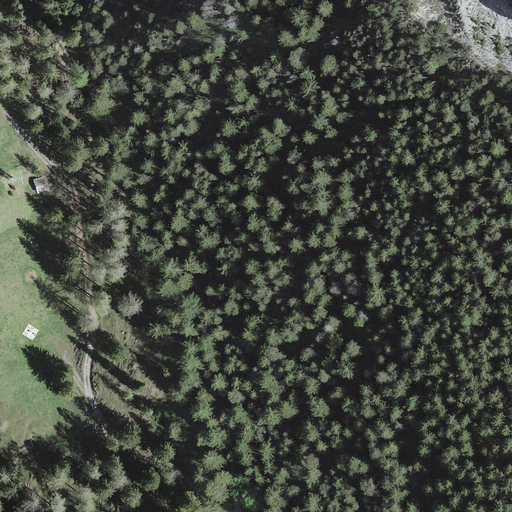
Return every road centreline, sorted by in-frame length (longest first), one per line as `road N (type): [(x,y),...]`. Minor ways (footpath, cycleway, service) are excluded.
road 1 (track): [(237,511),(200,293),(136,154),(63,53)]
road 2 (track): [(88,392),(94,320),(75,192),(0,112)]
road 3 (track): [(132,511),(125,475),(88,392)]
